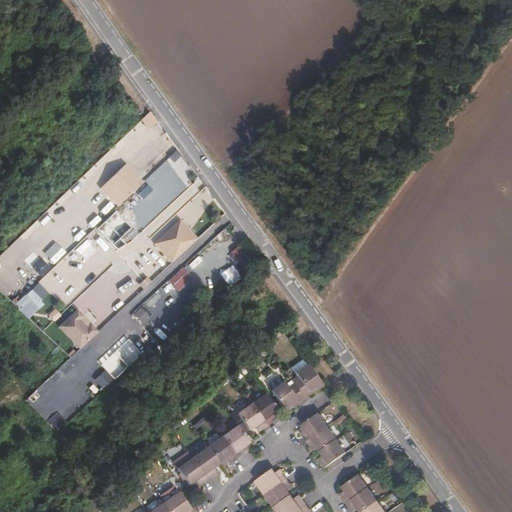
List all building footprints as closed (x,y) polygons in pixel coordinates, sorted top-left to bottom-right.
[(173,164),(181,157),(177,151),(168,158),(173,164)] [(127,164),(101,189),(119,207),(144,182),(127,164)] [(159,193),(172,181),(169,179),(176,173),(168,164),(148,181),(159,193)] [(147,185),(137,195),(143,201),(152,190),(147,185)] [(102,217),(113,209),(109,204),(98,212),(102,217)] [(181,219),(155,244),(172,263),(199,238),(181,219)] [(99,237),(95,241),(106,253),(110,249),(99,237)] [(33,268),(41,277),(49,269),(41,260),(33,268)] [(127,281),(115,292),(125,303),(137,292),(127,281)] [(29,319),(44,304),(42,302),(49,293),(38,282),(15,306),(29,319)] [(142,323),(151,313),(142,305),(133,314),(142,323)] [(47,314),(54,322),(61,317),(55,308),(47,314)] [(86,317),(77,309),(58,327),(80,349),(99,331),(91,323),(88,326),(83,320),(86,317)] [(300,375),(287,384),(302,405),(312,398),(307,392),(310,389),(300,375)] [(287,384),(274,393),(285,408),(289,404),(293,412),(302,405),(287,384)] [(274,393),(261,403),(276,424),(285,418),(280,411),(285,408),(274,393)] [(276,424),(261,403),(248,412),(258,427),(261,424),(266,431),(276,424)] [(302,427),(296,431),(304,442),(326,426),(315,411),(299,423),(302,427)] [(326,426),(304,442),(310,451),(316,446),(319,451),(335,439),(326,426)] [(255,444),(243,428),(227,440),(241,460),(251,453),(248,449),(255,444)] [(345,453),(335,439),(319,451),(322,454),(316,458),(321,466),(325,467),(345,453)] [(241,460),(227,440),(212,450),(223,466),(229,462),(233,466),(241,460)] [(223,466),(212,450),(197,461),(212,481),(220,475),(217,471),(223,466)] [(202,488),(212,481),(197,461),(182,472),(193,488),(199,483),(202,488)] [(260,483),(270,497),(291,482),(285,472),(279,476),(276,471),(260,483)] [(346,502),(367,486),(357,472),(342,483),(345,488),(339,492),(346,502)] [(291,482),(270,497),(279,510),(295,498),(292,494),(298,491),(291,482)] [(195,511),(176,485),(163,494),(167,501),(166,502),(172,511),(195,511)] [(362,510),(377,499),(367,486),(346,502),(352,511),(359,506),(362,510)] [(295,498),(279,510),(280,511),(304,511),(310,508),(304,500),(299,504),(295,498)] [(385,511),(377,499),(362,510),(362,511),(385,511)] [(151,511),(172,511),(166,502),(151,511)]
